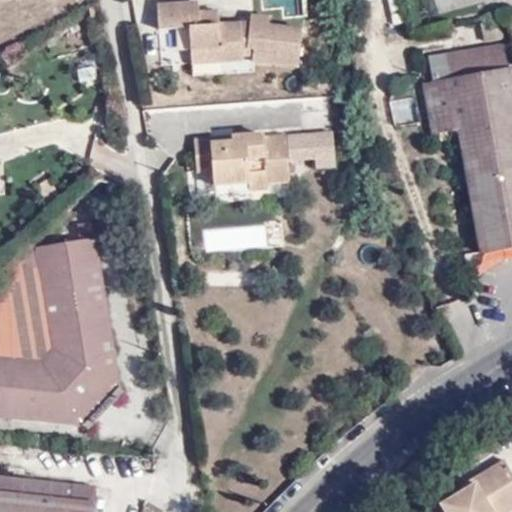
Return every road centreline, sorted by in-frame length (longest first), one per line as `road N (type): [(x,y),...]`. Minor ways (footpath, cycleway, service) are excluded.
road 1 (residential): [(166,511),(177,480),(147,249),(101,0)]
road 2 (unknown): [(129,150),(49,138),(0,153)]
road 3 (secondary): [(309,511),(406,427)]
road 4 (secondary): [(406,427),(511,357)]
